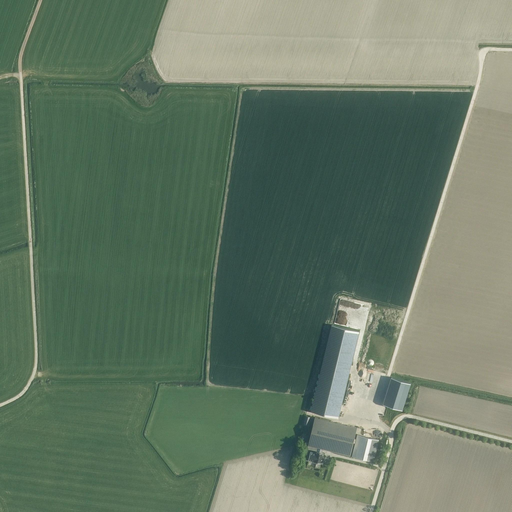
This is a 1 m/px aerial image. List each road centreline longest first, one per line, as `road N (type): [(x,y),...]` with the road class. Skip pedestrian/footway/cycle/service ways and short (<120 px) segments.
road 1 (track): [(391,432),(374,417),(483,54),(511,50)]
road 2 (track): [(0,404),(23,392),(36,362),(20,55),(40,0)]
